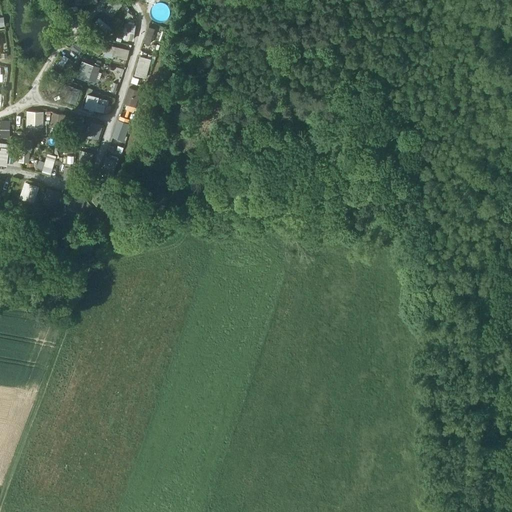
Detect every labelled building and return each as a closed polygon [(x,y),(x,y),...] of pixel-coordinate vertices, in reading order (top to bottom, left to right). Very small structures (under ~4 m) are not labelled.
[(109,0),(104,10),(113,16),(123,0),(109,0)] [(134,32),(136,24),(125,22),(123,38),(129,39),(130,31),(134,32)] [(77,38),(70,46),(78,54),(86,46),(77,38)] [(106,43),(104,54),(126,60),(129,49),(106,43)] [(95,82),(100,66),(81,60),(76,76),(95,82)] [(83,106),(106,112),(110,98),(87,93),(83,106)] [(43,126),(44,110),(26,110),(26,126),(43,126)] [(124,141),(133,117),(121,112),(112,136),(124,141)] [(13,119),(0,118),(0,122),(0,138),(12,139),(13,119)] [(82,138),(96,142),(102,123),(88,119),(82,138)] [(19,139),(19,161),(30,162),(30,139),(19,139)] [(0,164),(8,164),(8,143),(0,142),(0,164)] [(113,171),(120,152),(110,148),(102,168),(113,171)] [(47,152),(42,170),(51,173),(56,155),(47,152)] [(33,203),(38,186),(24,181),(18,199),(33,203)] [(44,199),(57,204),(61,193),(48,189),(44,199)]
